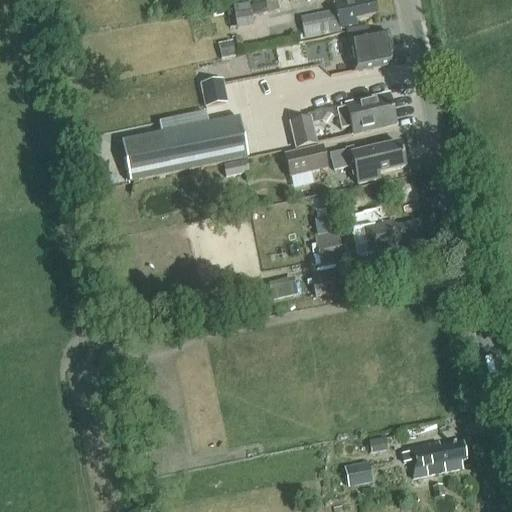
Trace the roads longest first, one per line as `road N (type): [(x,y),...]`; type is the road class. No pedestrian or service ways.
road 1 (unclassified): [(511,468),(408,0)]
road 2 (unknown): [(422,73),(265,108)]
